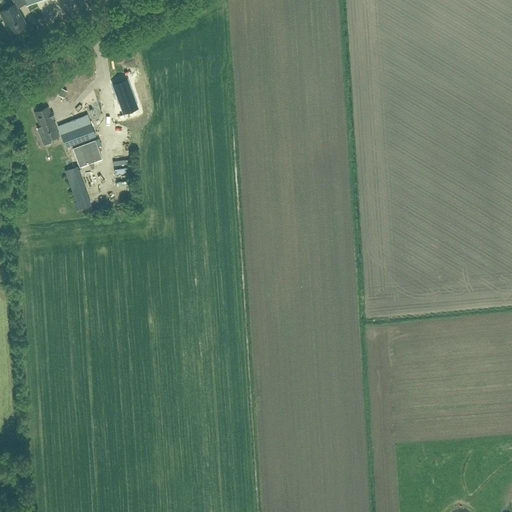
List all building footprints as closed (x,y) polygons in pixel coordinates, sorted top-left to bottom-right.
[(25,4),(32,0),(12,0),(14,2),(0,9),(0,13),(10,32),(26,23),(17,7),(24,3),(25,4)] [(86,0),(92,11),(112,0),(86,0)] [(122,112),(137,106),(127,79),(112,84),(122,112)] [(61,87),(58,93),(64,96),(67,89),(61,87)] [(47,105),(33,110),(39,125),(36,126),(42,143),(49,140),(48,137),(58,134),(47,105)] [(64,145),(94,134),(86,113),(73,118),(76,127),(60,133),(64,145)] [(101,145),(98,138),(72,147),(79,167),(101,158),(97,146),(101,145)] [(64,170),(75,200),(72,202),(75,210),(78,209),(91,204),(76,165),(64,170)]
